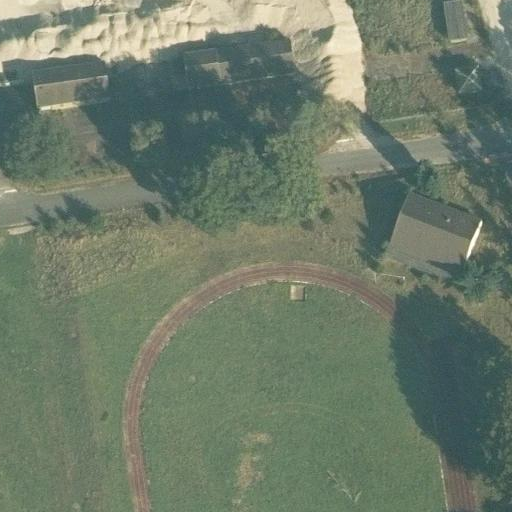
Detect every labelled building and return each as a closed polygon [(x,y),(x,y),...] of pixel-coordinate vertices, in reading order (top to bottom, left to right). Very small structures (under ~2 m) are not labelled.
[(116,0),(51,0),(55,20),(118,9),(116,0)] [(445,9),(450,45),(466,43),(461,7),(445,9)] [(186,80),(186,81),(171,83),(172,92),(187,90),(188,91),(188,92),(295,76),(290,44),(183,60),(186,80)] [(38,119),(43,136),(62,134),(56,123),(53,112),(110,104),(107,81),(117,80),(115,68),(32,80),(37,114),(38,119)] [(457,76),(460,97),(480,93),(476,73),(457,76)] [(227,138),(228,153),(240,152),(239,137),(227,138)] [(389,251),(462,278),(462,277),(481,227),(409,200),(390,250),(389,251)]
